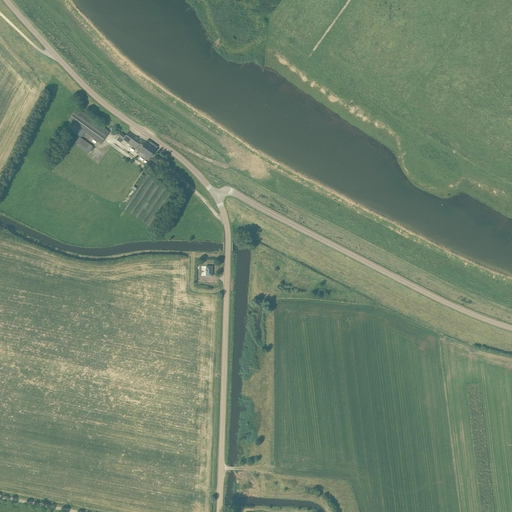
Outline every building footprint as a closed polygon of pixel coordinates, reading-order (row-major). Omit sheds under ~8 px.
[(109,131),(77,108),(68,120),(101,144),(109,131)] [(139,151),(149,158),(156,149),(146,142),(145,143),(129,132),(125,136),(121,133),(116,140),(121,143),(123,140),(136,149),(138,147),(141,149),(139,151)] [(78,144),(76,146),(87,154),(93,146),(80,136),(75,142),(78,144)] [(164,159),(162,158),(156,153),(154,157),(161,162),(164,159)] [(135,191),(124,209),(133,215),(137,209),(135,216),(138,218),(141,218),(145,212),(143,219),(145,220),(148,216),(151,217),(152,213),(152,214),(155,201),(160,192),(162,186),(153,180),(150,179),(151,176),(147,173),(134,193),(135,191)]
